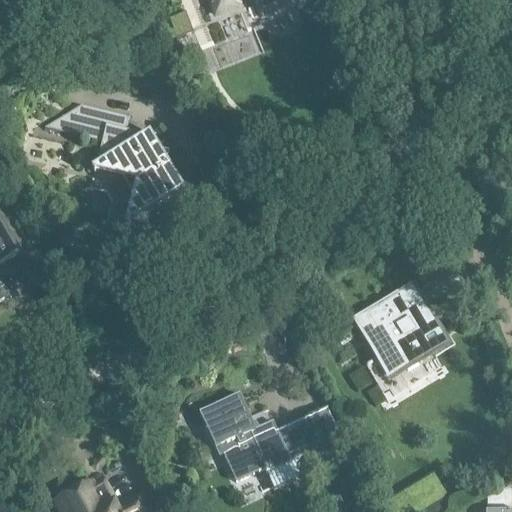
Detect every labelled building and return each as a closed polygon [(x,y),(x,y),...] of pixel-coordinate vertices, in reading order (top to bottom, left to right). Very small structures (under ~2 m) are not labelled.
[(255,0),(259,8),(261,7),(268,20),(297,9),(293,0),(255,0)] [(192,34),(185,15),(169,21),(173,31),(168,33),(171,42),(192,34)] [(45,131),(102,145),(97,167),(92,170),(95,175),(91,191),(106,195),(112,204),(107,220),(123,223),(127,228),(132,225),(147,229),(151,214),(161,208),(176,211),(180,196),(185,193),(173,173),(174,166),(168,164),(167,163),(168,157),(163,156),(150,135),(146,137),(127,133),(130,121),(81,109),(45,131)] [(0,304),(4,302),(0,294),(0,266),(24,252),(23,250),(20,252),(0,219),(0,304)] [(413,291),(358,323),(391,378),(446,346),(413,291)] [(200,416),(220,460),(224,458),(236,486),(264,473),(269,484),(260,489),(262,494),(275,488),(272,480),(294,469),(287,454),(298,449),(301,456),(306,454),(310,462),(342,447),(335,432),(337,431),(328,411),(278,434),(273,425),(256,433),(239,398),(200,416)] [(384,510),(385,511),(439,511),(427,487),(408,497),(397,477),(384,484),(395,505),(384,510)] [(151,511),(142,496),(116,510),(106,491),(98,495),(94,488),(80,496),(79,493),(58,505),(61,511),(151,511)] [(511,488),(487,496),(487,503),(511,503),(511,488)] [(345,511),(339,498),(321,507),(322,511),(345,511)]
